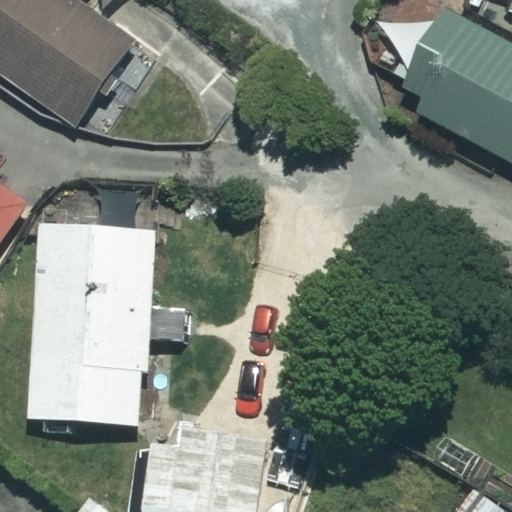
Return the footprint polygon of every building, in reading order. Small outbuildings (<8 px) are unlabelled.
[(81,0),(0,0),(0,71),(75,126),(135,43),(80,3),(81,0)] [(511,44),(440,8),(404,81),(431,94),(421,114),(511,159),(511,44)] [(0,242),(27,205),(0,186),(0,242)] [(159,230),(44,223),(32,418),(140,424),(145,338),(191,341),(192,312),(154,309),(159,230)] [(261,511),(270,437),(158,423),(147,511),(261,511)] [(508,511),(473,485),(452,511),(508,511)]
